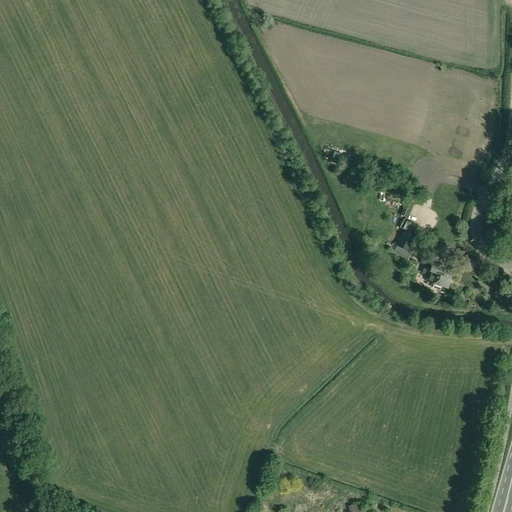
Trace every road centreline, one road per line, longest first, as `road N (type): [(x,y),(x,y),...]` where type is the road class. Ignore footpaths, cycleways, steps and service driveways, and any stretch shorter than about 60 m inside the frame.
road 1 (unclassified): [(56,511),(0,353)]
road 2 (unclassified): [(511,265),(491,255),(477,231),(482,201),(511,141)]
